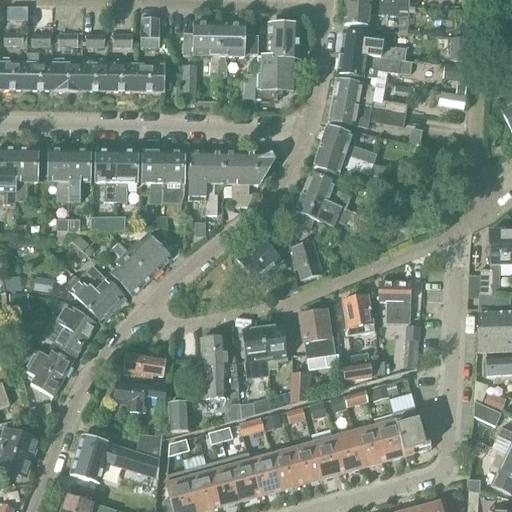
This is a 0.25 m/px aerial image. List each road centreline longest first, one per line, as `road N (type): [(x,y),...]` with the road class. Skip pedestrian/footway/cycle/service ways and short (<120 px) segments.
road 1 (residential): [(148,304),(178,329),(246,322),(369,276),(478,221)]
road 2 (residential): [(0,0),(328,8)]
road 3 (residential): [(331,511),(446,479),(455,279)]
road 4 (residential): [(306,129),(0,126)]
road 5 (residential): [(32,511),(76,393),(103,349),(148,304)]
road 6 (residential): [(148,304),(260,212),(306,129)]
road 7 (residential): [(478,199),(479,0)]
road 8 (residential): [(306,129),(328,8)]
